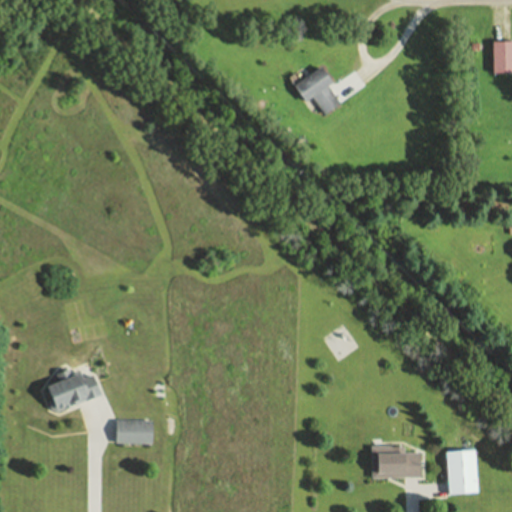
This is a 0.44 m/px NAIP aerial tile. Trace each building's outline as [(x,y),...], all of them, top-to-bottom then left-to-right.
[(511,71),(511,40),(490,40),(490,72),(511,71)] [(318,65),(331,82),(326,85),(339,103),(322,116),(308,96),(302,100),(291,85),(318,65)] [(42,387),(49,405),(56,408),(95,392),(89,378),(81,381),(78,373),(69,376),(67,370),(57,375),(59,379),(42,387)] [(115,420),(115,444),(148,444),(148,420),(115,420)] [(418,451),(402,451),(402,446),(369,446),(370,478),(418,477),(418,451)] [(442,452),(446,494),(475,491),(471,450),(442,452)]
